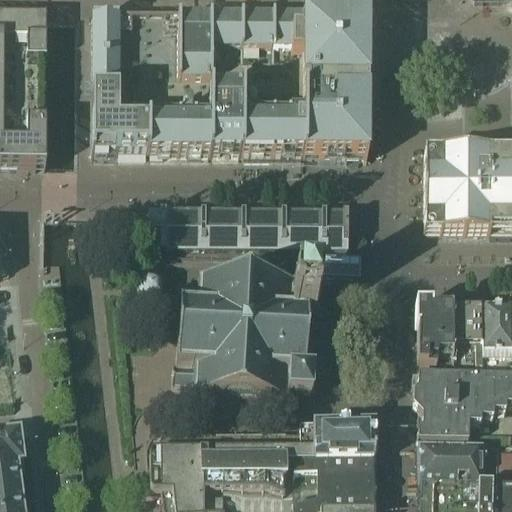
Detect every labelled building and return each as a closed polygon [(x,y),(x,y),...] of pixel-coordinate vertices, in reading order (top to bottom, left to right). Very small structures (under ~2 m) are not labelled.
[(511,0),(472,0),(472,17),(511,18),(511,0)] [(365,168),(366,24),(90,26),(89,167),(365,168)] [(43,176),(44,34),(0,33),(0,176),(17,176),(43,176)] [(421,246),(511,245),(511,163),(421,163),(421,246)] [(149,266),(149,267),(298,271),(297,291),(356,294),(357,272),(341,271),(341,262),(345,262),(345,221),(344,221),(344,224),(163,223),(163,220),(146,220),(145,261),(155,261),(155,266),(149,266)] [(141,306),(145,307),(152,307),(153,308),(157,306),(159,303),(159,290),(157,287),(157,286),(153,285),(145,285),(141,286),(138,288),(137,290),(136,292),(136,300),(135,300),(137,304),(141,306)] [(319,379),(320,361),(322,361),(323,341),(321,341),(322,324),(323,324),(323,323),(322,323),(322,322),(321,322),(321,323),(314,323),(314,322),(315,318),(314,318),(315,303),(316,299),(315,299),(314,298),(311,297),(310,298),(295,298),(295,297),(292,297),(292,298),(291,298),(291,291),(274,290),(274,288),(272,288),(272,290),(216,287),(216,285),(214,285),(214,287),(197,286),(196,295),(175,294),(174,314),(177,315),(174,373),(171,373),(170,394),(191,395),(190,398),(190,404),(208,404),(207,407),(210,407),(210,405),(265,408),(265,410),(268,410),(268,408),(285,409),(285,402),(286,402),(286,403),(289,403),(290,402),(305,403),(305,404),(308,404),(308,403),(309,403),(309,402),(310,403),(310,399),(310,384),(311,384),(311,380),(311,379),(318,380),(318,381),(319,381),(319,380),(320,380),(320,379),(319,379)] [(413,312),(413,336),(416,336),(415,376),(435,376),(435,375),(451,375),(450,316),(430,316),(430,312),(413,312)] [(478,317),(450,316),(451,375),(451,378),(479,379),(479,316),(478,316),(478,317)] [(510,316),(479,316),(479,379),(510,381),(510,316)] [(511,386),(416,383),(415,397),(411,400),(411,415),(416,420),(416,450),(466,450),(466,431),(479,431),(479,425),(491,426),(491,419),(503,419),(503,413),(511,413),(511,386)] [(371,511),(370,511),(369,508),(371,508),(371,505),(369,505),(369,498),(371,498),(371,495),(369,495),(369,491),(371,491),(371,490),(369,490),(369,487),(371,486),(371,485),(369,485),(369,482),(371,482),(371,480),(369,480),(369,477),(370,477),(370,476),(369,476),(369,472),(370,472),(370,470),(371,470),(371,468),(371,465),(369,465),(369,459),(366,459),(366,446),(371,446),(371,435),(371,434),(311,434),(311,435),(298,435),(298,442),(269,442),(169,443),(168,443),(167,443),(166,443),(165,443),(164,444),(163,444),(162,444),(161,445),(160,445),(160,446),(159,446),(158,447),(157,448),(156,449),(156,450),(155,452),(154,454),(154,457),(154,459),(151,459),(149,460),(148,461),(147,463),(147,471),(147,472),(147,498),(147,499),(148,499),(148,500),(149,501),(150,502),(151,502),(159,502),(159,511),(371,511)] [(0,511),(19,511),(14,474),(21,473),(17,441),(0,443),(0,511)] [(416,492),(417,492),(498,494),(511,494),(511,460),(494,460),(494,458),(479,457),(479,456),(416,455),(416,492)] [(417,492),(416,511),(511,511),(511,494),(498,494),(417,492)]
